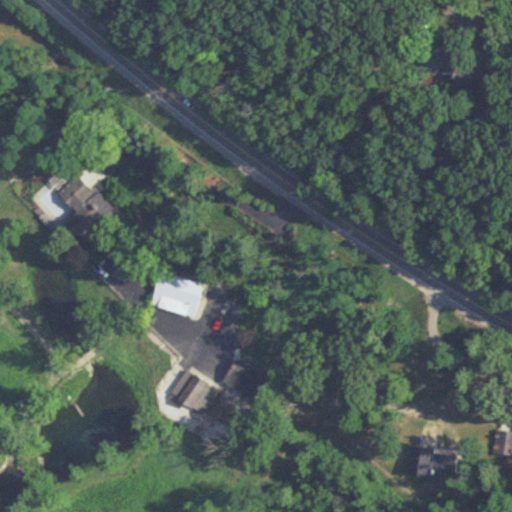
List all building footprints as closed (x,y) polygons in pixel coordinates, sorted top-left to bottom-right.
[(429,71),(481,89),(489,67),(437,49),(429,71)] [(58,195),(77,215),(65,226),(84,246),(117,214),(79,174),(58,195)] [(150,307),(192,319),(202,285),(160,273),(150,307)] [(221,382),(255,402),(269,378),(236,358),(221,382)] [(203,416),(220,390),(187,369),(170,395),(203,416)] [(511,431),(495,431),(495,457),(511,457),(511,431)] [(457,452),(412,448),(410,472),(432,474),(432,470),(456,472),(457,452)]
